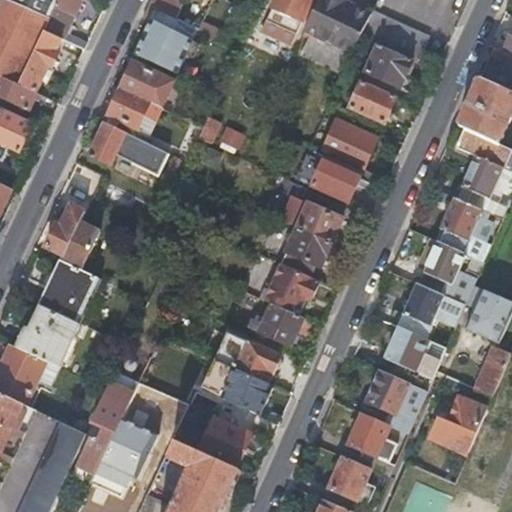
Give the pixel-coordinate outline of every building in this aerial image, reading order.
[(1,0),(0,4),(0,75),(19,85),(45,31),(59,0),(1,0)] [(82,0),(59,0),(45,31),(64,39),(82,0)] [(152,0),(151,5),(178,17),(184,3),(177,0),(152,0)] [(275,0),(262,30),(292,44),(312,0),(275,0)] [(319,0),(305,29),(326,39),(355,52),(362,36),(366,29),(373,12),(348,0),(319,0)] [(136,54),(175,72),(197,26),(178,17),(151,5),(144,18),(152,21),(136,54)] [(374,11),(373,12),(366,29),(362,36),(380,44),(415,60),(419,62),(431,37),(374,11)] [(221,45),(230,26),(206,15),(198,33),(221,45)] [(64,39),(45,31),(19,85),(38,93),(51,67),(53,67),(66,41),(64,39)] [(415,60),(380,44),(368,71),(403,87),(415,60)] [(511,54),(505,52),(496,48),(483,78),(511,91),(511,63),(510,62),(511,56),(511,54)] [(123,89),(151,102),(163,76),(134,63),(123,89)] [(19,85),(0,75),(0,97),(29,112),(38,93),(19,85)] [(462,127),(500,144),(511,117),(511,91),(483,78),(462,127)] [(398,97),(364,81),(352,107),(386,123),(398,97)] [(162,107),(151,102),(123,89),(111,115),(111,116),(108,123),(147,141),(162,107)] [(0,144),(1,145),(21,154),(34,125),(0,108),(0,144)] [(222,121),(209,115),(200,136),(212,142),(222,121)] [(147,141),(108,123),(107,122),(91,157),(113,167),(119,155),(137,164),(147,141)] [(339,122),(326,152),(366,170),(379,141),(339,122)] [(229,126),(223,139),(240,146),(246,134),(229,126)] [(511,200),(511,148),(500,144),(462,127),(452,149),(453,152),(474,162),(458,199),(489,213),(504,220),(511,200)] [(170,152),(147,141),(137,164),(159,175),(170,152)] [(186,160),(174,154),(167,168),(179,174),(186,160)] [(364,174),(327,157),(314,186),(350,203),(364,174)] [(89,175),(74,170),(66,194),(81,199),(89,175)] [(197,183),(183,176),(169,207),(183,213),(197,183)] [(0,218),(14,189),(0,182),(0,218)] [(294,195),(282,219),(289,222),(300,228),(333,243),(344,219),(311,203),(294,195)] [(458,199),(456,198),(437,241),(466,254),(473,257),(485,263),(492,245),(487,242),(496,223),(487,219),(489,213),(458,199)] [(64,255),(62,260),(64,261),(69,263),(82,269),(83,270),(101,232),(81,222),(86,211),(72,205),(63,225),(58,223),(47,247),(64,255)] [(157,215),(144,208),(139,218),(152,224),(157,215)] [(333,243),(300,228),(283,264),(312,277),(317,265),(322,267),(333,243)] [(475,285),(476,281),(459,273),(466,254),(437,241),(431,239),(419,266),(427,269),(425,273),(427,274),(421,286),(444,296),(465,306),(475,285)] [(479,276),(485,263),(473,257),(467,270),(479,276)] [(55,277),(41,305),(81,324),(102,279),(83,270),(82,269),(69,263),(63,274),(59,274),(58,274),(57,275),(56,276),(55,276),(55,277)] [(312,277),(283,264),(281,263),(264,300),(274,304),(300,316),(307,300),(311,302),(321,281),(312,277)] [(421,286),(417,284),(403,315),(429,326),(424,339),(446,349),(453,333),(432,324),(444,296),(421,286)] [(511,313),(511,302),(484,289),(466,328),(499,343),(511,313)] [(293,345),(305,318),(300,316),(274,304),(262,331),(293,345)] [(81,324),(41,305),(21,349),(48,361),(61,367),(62,368),(82,324),(81,324)] [(436,373),(446,349),(424,339),(401,328),(388,359),(433,380),(436,373)] [(236,369),(263,382),(269,371),(274,373),(276,370),(280,368),(283,363),(280,358),(281,356),(251,342),(230,332),(217,361),(236,369)] [(21,349),(12,345),(0,369),(0,392),(28,406),(40,380),(53,386),(61,367),(48,361),(21,349)] [(493,398),(511,355),(493,348),(475,390),(493,398)] [(262,415),(275,387),(269,384),(263,382),(236,369),(223,398),(262,415)] [(274,373),(269,371),(263,382),(269,384),(274,373)] [(427,392),(382,371),(369,403),(391,412),(386,425),(390,427),(408,435),(427,392)] [(91,483),(101,462),(109,445),(110,446),(116,433),(120,424),(122,420),(137,388),(115,376),(109,389),(93,423),(106,428),(100,441),(90,437),(83,453),(73,474),(91,482),(91,483)] [(50,511),(79,452),(88,434),(28,406),(0,392),(0,511),(50,511)] [(431,438),(468,455),(487,410),(457,397),(447,420),(441,417),(431,438)] [(371,470),(389,478),(395,465),(390,463),(398,444),(385,438),(390,427),(386,425),(363,415),(349,445),(372,455),(367,468),(371,470)] [(254,432),(245,428),(218,416),(202,452),(238,469),(254,432)] [(254,432),(268,439),(274,427),(251,416),(245,428),(254,432)] [(188,511),(223,511),(242,471),(238,469),(202,452),(174,440),(149,494),(159,498),(176,460),(191,467),(195,467),(197,474),(193,481),(189,479),(179,502),(177,501),(176,504),(177,505),(177,507),(188,511)] [(367,468),(344,457),(343,460),(338,458),(333,458),(330,466),(334,470),(338,472),(331,488),(362,503),(358,511),(373,511),(375,509),(367,505),(375,487),(366,482),(371,470),(367,468)] [(152,511),(159,498),(149,494),(140,511),(152,511)] [(350,511),(325,501),(319,511),(350,511)]
